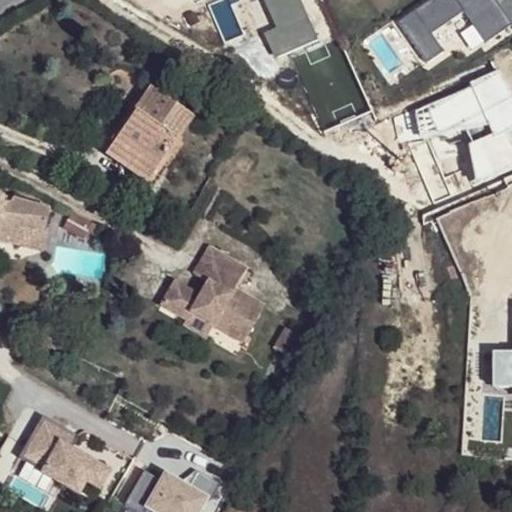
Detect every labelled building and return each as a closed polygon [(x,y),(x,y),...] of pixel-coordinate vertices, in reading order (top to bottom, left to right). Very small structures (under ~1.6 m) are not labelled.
[(262,0),(275,31),(263,36),(273,60),(314,43),(295,0),(262,0)] [(422,0),(390,22),(416,61),(433,52),(420,33),(453,13),(475,42),(499,24),(505,30),(511,26),(511,2),(510,0),(422,0)] [(165,157),(176,142),(192,118),(150,89),(110,148),(152,177),(165,157)] [(181,146),(176,142),(165,157),(171,159),(181,146)] [(146,186),(152,177),(110,148),(104,157),(146,186)] [(0,243),(25,247),(25,245),(28,233),(47,236),(55,211),(18,200),(14,204),(6,202),(8,197),(0,195),(0,243)] [(47,236),(28,233),(25,245),(43,248),(47,236)] [(239,349),(261,313),(232,295),(243,275),(207,253),(192,279),(205,287),(202,293),(206,295),(201,303),(172,285),(158,309),(184,325),(188,318),(209,331),(239,349)] [(205,338),(209,331),(188,318),(184,325),(205,338)] [(281,335),(270,355),(284,364),(297,344),(281,335)] [(511,351),(491,350),(487,386),(511,387),(511,394),(511,393),(511,351)] [(81,441),(44,421),(36,435),(43,439),(35,453),(29,449),(21,463),(89,501),(96,500),(110,476),(73,455),(81,441)] [(43,439),(36,435),(29,449),(35,453),(43,439)]
